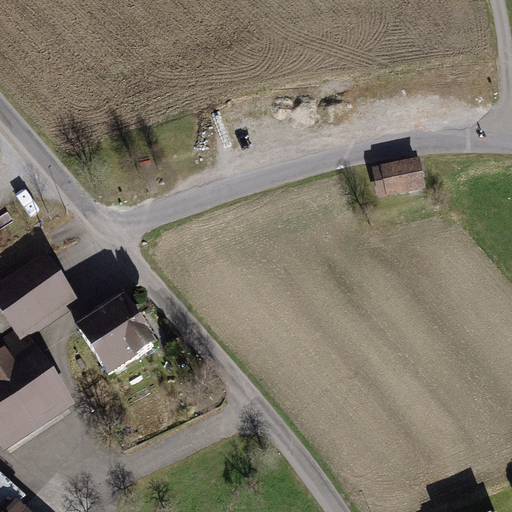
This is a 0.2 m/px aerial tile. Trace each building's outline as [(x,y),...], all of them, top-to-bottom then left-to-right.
[(419,161),(372,171),(378,202),(426,192),(419,161)] [(47,256),(0,285),(0,314),(12,333),(20,346),(31,339),(80,308),(47,256)] [(126,294),(75,326),(108,379),(159,347),(126,294)] [(12,333),(0,341),(0,448),(3,454),(75,408),(31,339),(20,346),(12,333)] [(0,511),(15,511),(18,510),(24,498),(0,477),(0,511)]
